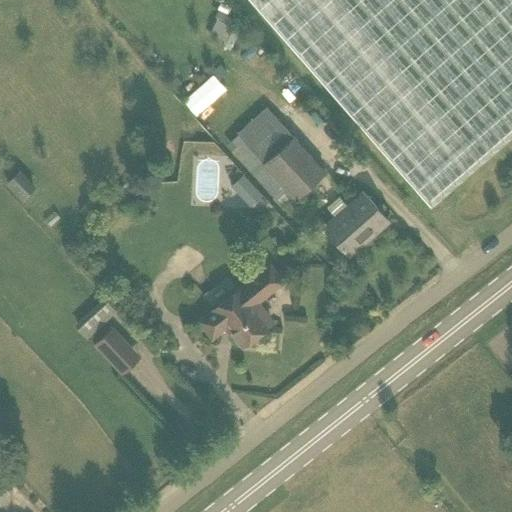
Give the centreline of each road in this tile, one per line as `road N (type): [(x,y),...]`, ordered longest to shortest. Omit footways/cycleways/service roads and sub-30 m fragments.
road 1 (unclassified): [(162,511),(511,235)]
road 2 (secondary): [(225,511),(511,284)]
